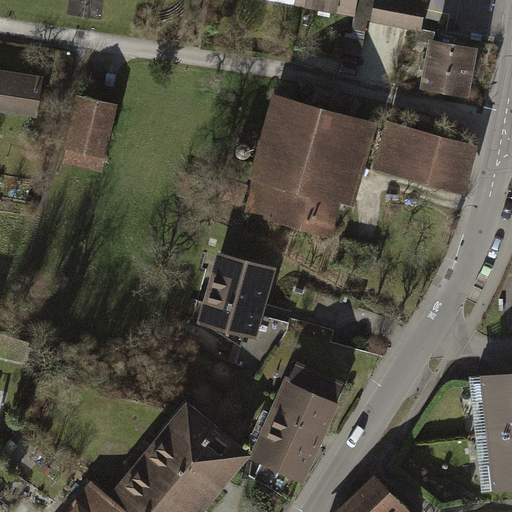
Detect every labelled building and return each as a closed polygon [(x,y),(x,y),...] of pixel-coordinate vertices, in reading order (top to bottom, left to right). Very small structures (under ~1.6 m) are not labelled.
[(296,0),(295,7),(357,18),(353,37),(342,35),(339,51),(364,56),(371,20),(423,29),(424,25),(428,4),(404,0),(296,0)] [(434,38),(424,90),(477,100),(487,48),(434,38)] [(0,108),(36,114),(42,77),(0,70),(0,108)] [(80,95),(67,147),(105,156),(117,104),(80,95)] [(279,96),(245,207),(331,233),(365,122),(279,96)] [(391,124),(380,164),(461,186),(472,146),(391,124)] [(374,247),(344,239),(336,266),(366,274),(374,247)] [(220,253),(201,321),(242,349),(245,333),(256,336),(275,268),(220,253)] [(298,361),(255,459),(262,462),(256,478),(287,497),(296,477),(303,480),(346,382),(298,361)] [(511,377),(473,382),(484,485),(511,481),(511,377)] [(189,405),(112,499),(128,511),(198,511),(247,452),(189,405)] [(414,511),(378,476),(342,511),(414,511)] [(93,483),(69,511),(128,511),(112,499),(93,483)]
